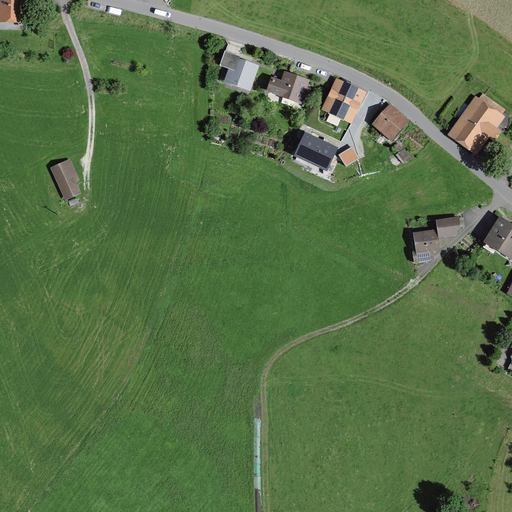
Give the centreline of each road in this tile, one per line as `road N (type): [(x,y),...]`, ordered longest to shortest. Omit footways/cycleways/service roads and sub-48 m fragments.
road 1 (unclassified): [(92,0),(342,71),(402,104),(511,198)]
road 2 (track): [(66,0),(93,93),(85,173)]
